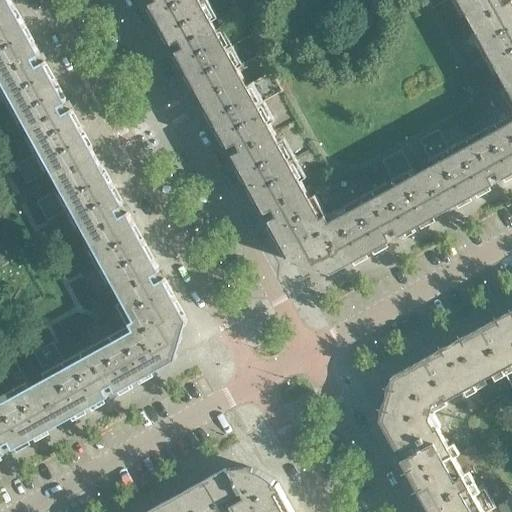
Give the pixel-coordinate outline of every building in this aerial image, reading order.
[(0,0),(0,38),(25,25),(11,0),(0,0)] [(190,0),(148,0),(158,18),(190,0)] [(228,47),(217,28),(201,0),(190,0),(158,18),(187,70),(228,47)] [(511,38),(511,0),(460,0),(488,51),(511,38)] [(58,84),(25,25),(0,38),(0,76),(17,106),(58,84)] [(244,76),(239,67),(263,53),(252,34),(228,47),(187,70),(203,97),(218,126),(259,104),(283,91),(272,71),(248,84),(244,76)] [(511,38),(488,51),(508,87),(503,90),(511,106),(511,38)] [(82,128),(58,84),(17,106),(41,150),(82,128)] [(290,161),(274,131),(259,104),(218,126),(249,183),(290,161)] [(511,112),(496,121),(511,149),(511,112)] [(511,172),(511,149),(496,121),(449,147),(475,193),(511,172)] [(99,159),(86,136),(82,128),(41,150),(17,163),(28,183),(52,170),(58,181),(61,187),(37,201),(48,220),(72,207),(113,184),(99,159)] [(475,193),(449,147),(439,128),(419,139),(430,158),(429,158),(432,164),(425,168),(415,173),(413,167),(412,168),(401,149),(382,160),(392,179),(418,224),(426,220),(447,209),(467,198),(475,193)] [(327,215),(315,194),(310,196),(290,161),(249,183),(281,240),(327,215)] [(418,224),(392,179),(345,205),(371,251),(418,224)] [(145,241),(113,184),(72,207),(103,263),(145,241)] [(345,205),(327,215),(281,240),(293,262),(294,262),(293,261),(331,272),(330,272),(330,273),(371,251),(345,205)] [(176,298),(145,241),(103,263),(123,300),(118,303),(130,324),(176,298)] [(176,357),(187,320),(187,321),(188,320),(176,298),(130,324),(112,334),(137,380),(177,358),(177,357),(176,357)] [(511,309),(504,314),(451,343),(473,384),(502,369),(511,386),(511,309)] [(137,380),(112,334),(64,360),(90,406),(137,380)] [(90,406),(64,360),(54,341),(34,352),(45,371),(44,371),(47,376),(39,382),(31,385),(28,380),(27,380),(17,362),(0,370),(0,377),(8,391),(33,437),(62,422),(90,406)] [(473,384),(451,343),(392,376),(386,397),(431,410),(433,403),(443,397),(445,400),(473,384)] [(0,455),(33,437),(8,391),(0,395),(0,455)] [(455,457),(437,426),(434,427),(429,417),(431,410),(386,397),(380,419),(413,480),(455,457)] [(487,511),(496,508),(485,487),(474,493),(455,457),(413,480),(431,511),(487,511)] [(293,511),(278,483),(274,484),(273,482),(275,482),(274,480),(270,477),(267,475),(263,472),(258,470),(249,467),(246,467),(243,466),(238,466),(232,467),(231,467),(229,468),(230,470),(228,471),(226,468),(218,472),(240,511),(293,511)] [(240,511),(218,472),(153,508),(155,511),(240,511)]
